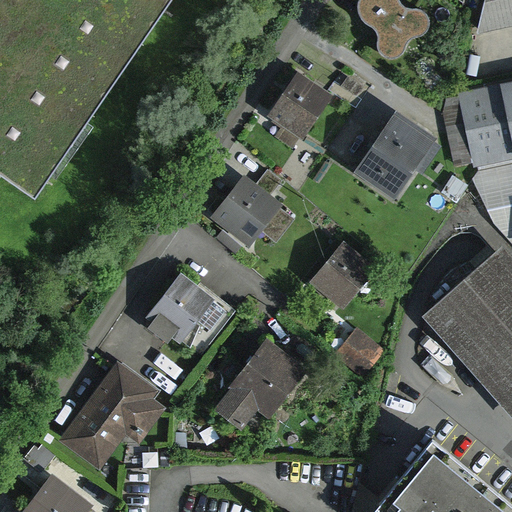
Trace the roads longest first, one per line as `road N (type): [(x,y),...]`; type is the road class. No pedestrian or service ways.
road 1 (residential): [(174,233),(0,498)]
road 2 (residential): [(306,30),(174,233)]
road 3 (residential): [(306,30),(435,117)]
road 4 (residential): [(174,233),(278,310)]
